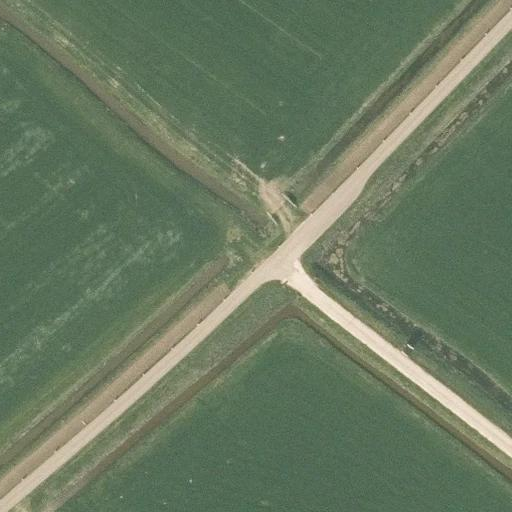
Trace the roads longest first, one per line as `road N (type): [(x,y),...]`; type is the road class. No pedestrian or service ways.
road 1 (unclassified): [(0,505),(271,263)]
road 2 (unclassified): [(271,263),(511,15)]
road 3 (unclassified): [(511,450),(271,263)]
